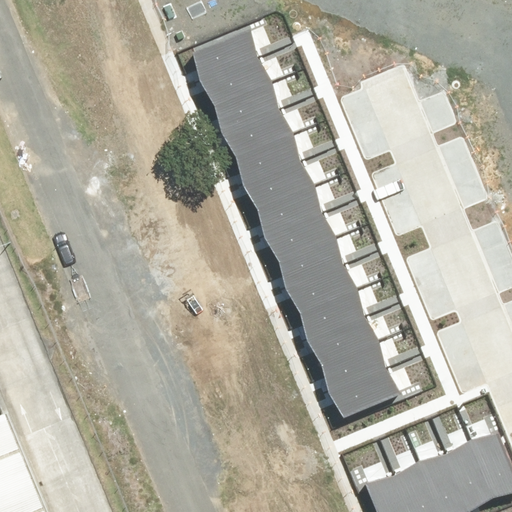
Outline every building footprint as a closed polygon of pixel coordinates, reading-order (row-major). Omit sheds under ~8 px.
[(249,30),(192,52),(199,82),(256,60),(249,30)] [(256,60),(199,82),(214,103),(272,80),(256,60)] [(272,80),(214,103),(222,132),(279,110),(272,80)] [(279,110),(222,132),(236,155),(295,134),(279,110)] [(295,134),(236,155),(243,185),(300,162),(295,134)] [(300,162),(243,185),(258,208),(316,186),(300,162)] [(316,186),(258,208),(265,236),(322,214),(316,186)] [(322,214),(265,236),(280,260),(337,237),(322,214)] [(337,237),(280,260),(287,289),(344,267),(337,237)] [(344,267),(287,289),(301,312),(360,290),(344,267)] [(360,290),(301,312),(308,342),(365,318),(360,290)] [(365,318),(308,342),(323,365),(381,342),(365,318)] [(381,342),(323,365),(329,393),(387,371),(381,342)] [(387,371),(329,393),(345,417),(403,394),(387,371)] [(51,511),(6,403),(0,405),(0,511),(51,511)] [(471,439),(494,497),(511,492),(511,464),(500,433),(471,439)] [(447,455),(471,511),(494,497),(471,439),(447,455)] [(419,461),(438,511),(470,511),(471,511),(447,455),(419,461)] [(396,477),(409,511),(438,511),(419,461),(396,477)] [(366,484),(377,511),(409,511),(396,477),(366,484)]
